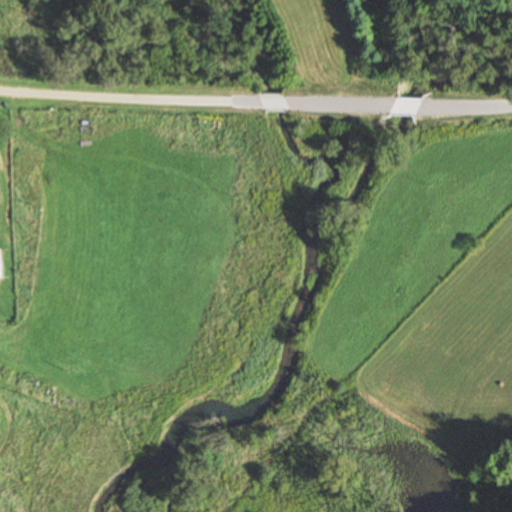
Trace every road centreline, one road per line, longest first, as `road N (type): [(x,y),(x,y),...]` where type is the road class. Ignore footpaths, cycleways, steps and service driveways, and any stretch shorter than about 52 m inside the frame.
road 1 (residential): [(0,89),(230,98)]
road 2 (residential): [(322,102),(511,103)]
